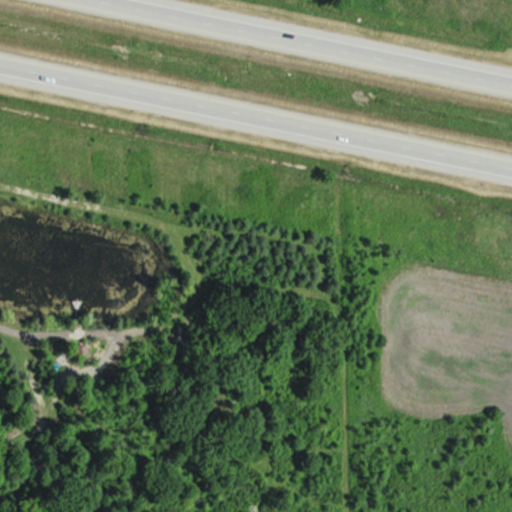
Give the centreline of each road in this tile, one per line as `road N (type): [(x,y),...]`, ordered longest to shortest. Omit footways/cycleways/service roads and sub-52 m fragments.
road 1 (motorway): [(0,61),(511,164)]
road 2 (motorway): [(511,85),(101,0)]
